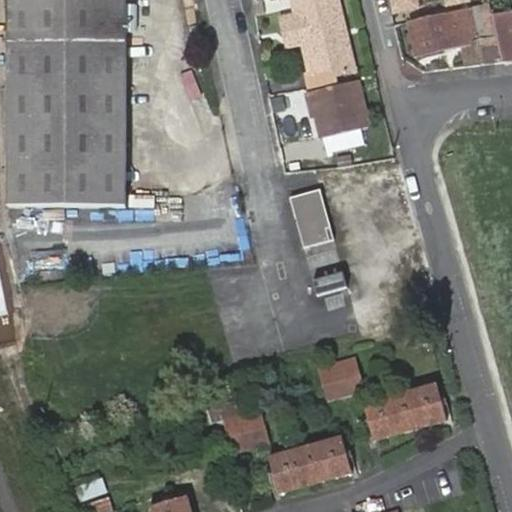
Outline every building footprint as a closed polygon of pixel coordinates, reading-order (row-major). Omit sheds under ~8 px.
[(128,0),(11,0),(11,211),(129,213),(128,0)] [(263,0),(254,2),(254,5),(256,14),(266,12),(263,0)] [(339,0),(297,0),(298,6),(299,11),(305,34),(345,26),(339,0)] [(471,0),(391,0),(395,14),(420,8),(417,0),(450,0),(452,7),(472,3),(471,0)] [(487,3),(412,21),(420,53),(462,44),(495,36),(487,3)] [(299,11),(284,15),(289,37),(305,34),(299,11)] [(511,24),(500,27),(504,60),(511,58),(511,24)] [(305,34),(307,44),(313,75),(308,76),(310,88),(340,82),(339,75),(356,71),(345,26),(305,34)] [(305,34),(289,37),(291,48),(307,44),(305,34)] [(495,36),(462,44),(467,65),(502,61),(495,36)] [(361,80),(312,91),(320,118),(325,117),(330,139),(332,138),(336,150),(365,143),(363,131),(374,128),(361,80)] [(336,241),(323,190),(293,198),(305,249),(336,241)] [(193,220),(193,194),(181,193),(181,220),(193,220)] [(316,281),(320,296),(350,289),(347,274),(316,281)] [(357,358),(321,366),(329,397),(364,389),(357,358)] [(440,383),(366,400),(376,436),(450,419),(440,383)] [(210,420),(226,416),(234,449),(269,440),(261,408),(239,413),(236,398),(206,406),(210,420)] [(344,435),(271,452),(281,488),(354,470),(344,435)] [(102,478),(78,486),(81,501),(107,492),(102,478)] [(194,511),(190,493),(152,503),(154,511),(194,511)] [(109,497),(82,506),(83,511),(107,511),(113,510),(109,497)]
